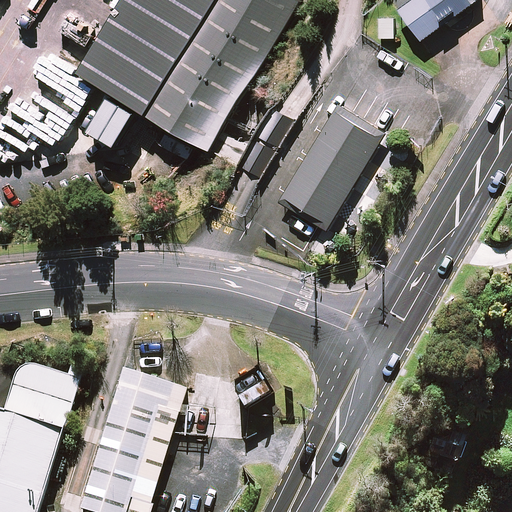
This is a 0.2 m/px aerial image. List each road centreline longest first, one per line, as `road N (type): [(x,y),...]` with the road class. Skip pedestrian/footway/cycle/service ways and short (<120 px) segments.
road 1 (tertiary): [(372,341),(242,291),(162,282),(0,294)]
road 2 (secondary): [(372,341),(511,105)]
road 3 (secondary): [(284,511),(372,341)]
